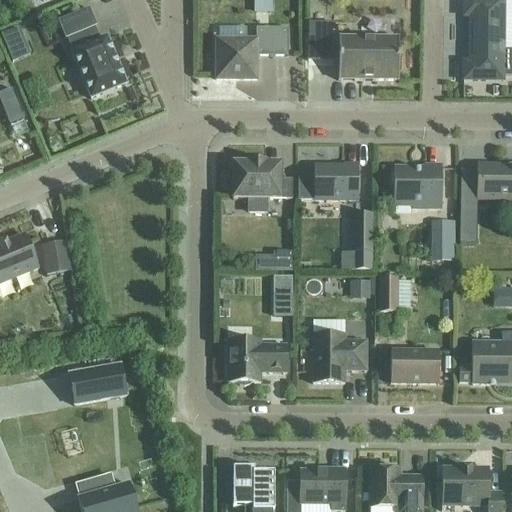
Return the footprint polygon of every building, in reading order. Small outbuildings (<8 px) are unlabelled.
[(463,64),(463,83),(503,83),(503,78),(511,77),(511,52),(503,52),(504,1),(464,0),(463,19),(469,19),(469,64),(463,64)] [(269,2),(255,2),(255,13),(269,13),(269,2)] [(87,11),(87,12),(60,23),(60,22),(58,23),(59,25),(65,39),(65,41),(68,40),(68,39),(94,28),(94,29),(96,28),(95,26),(89,13),(90,13),(89,11),(87,11)] [(256,42),(216,42),(216,82),(256,82),(256,58),(288,58),(288,30),(256,30),(256,42)] [(18,31),(1,38),(8,55),(25,47),(18,31)] [(105,41),(74,54),(74,53),(71,54),(72,57),(72,56),(90,99),(90,100),(91,102),(93,101),(93,100),(124,87),(124,88),(127,87),(126,85),(125,85),(107,42),(108,42),(107,40),(105,41)] [(399,41),(338,40),(338,83),(398,83),(399,41)] [(10,123),(23,118),(16,100),(3,105),(10,123)] [(248,167),(233,167),(233,201),(247,201),(247,216),(266,216),(266,202),(292,202),(292,182),(280,182),(280,167),(265,167),(265,165),(248,165),(248,167)] [(358,167),(343,167),(343,169),(314,169),(314,179),(299,179),(299,203),(357,203),(358,167)] [(393,188),(393,208),(411,208),(411,212),(441,212),(441,168),(424,168),(424,172),(393,172),(393,175),(390,178),(390,184),(393,188)] [(476,197),(476,202),(511,202),(511,168),(490,169),(490,170),(477,170),(476,197)] [(476,197),(460,197),(460,223),(476,223),(476,202),(476,197)] [(372,219),(354,219),(354,273),(371,273),(372,219)] [(451,224),(431,224),(431,262),(451,262),(451,254),(451,226),(451,224)] [(0,286),(38,271),(25,237),(6,245),(6,244),(0,246),(0,286)] [(66,245),(42,249),(46,277),(70,273),(66,245)] [(292,254),(273,254),(273,273),(292,273),(292,254)] [(291,278),(281,278),(280,297),(290,297),(291,278)] [(379,281),(379,315),(397,315),(397,281),(379,281)] [(369,284),(351,284),(351,298),(369,298),(369,284)] [(471,350),(471,366),(459,366),(459,384),(471,384),(471,387),(488,387),(488,384),(511,383),(511,335),(501,335),(501,346),(494,353),(492,351),(471,350)] [(344,339),(312,338),(312,386),(344,386),(344,373),(351,373),(351,374),(366,374),(366,344),(344,345),(344,339)] [(260,344),(228,344),(227,385),(236,385),(239,388),(244,390),(248,388),(252,386),(260,386),(260,376),(286,376),(286,348),(260,348),(260,344)] [(438,387),(438,355),(390,354),(390,386),(438,387)] [(87,374),(68,377),(71,393),(74,409),(126,399),(120,368),(87,374)] [(0,398),(17,397),(15,384),(0,385),(0,398)] [(273,511),(273,475),(254,475),(254,471),(233,471),(233,509),(244,509),(243,511),(273,511)] [(328,474),(300,473),(299,485),(285,485),(285,511),(299,511),(299,508),(330,508),(330,511),(344,511),(345,472),(328,471),(328,474)] [(421,511),(422,479),(400,479),(400,472),(370,472),(369,498),(369,506),(369,510),(399,510),(398,511),(421,511)] [(441,472),(441,511),(442,511),(443,506),(462,506),(462,509),(487,509),(486,511),(501,511),(501,496),(488,496),(488,472),(441,472)] [(79,501),(78,501),(80,511),(135,511),(133,504),(128,486),(114,491),(112,483),(111,478),(104,480),(94,482),(98,495),(93,497),(79,501)]
